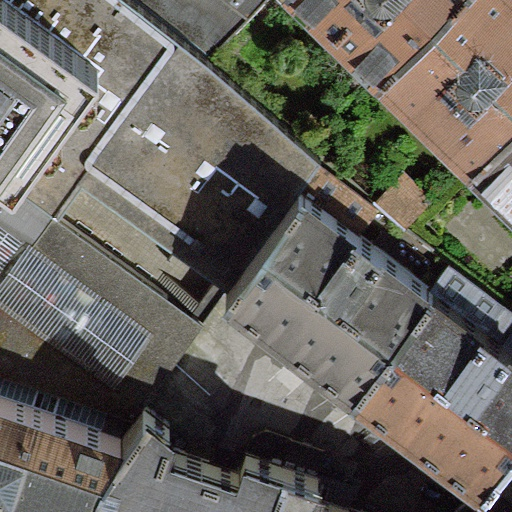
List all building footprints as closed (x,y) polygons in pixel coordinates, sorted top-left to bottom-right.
[(0,0),(0,174),(61,215),(86,182),(231,286),(302,186),(320,161),(323,156),(311,146),(241,85),(211,60),(188,40),(134,0),(0,0)] [(134,0),(188,40),(211,60),(236,34),(268,0),(134,0)] [(305,0),(381,68),(447,0),(305,0)] [(473,158),(511,118),(511,0),(447,0),(381,68),(473,158)] [(264,58),(236,34),(211,60),(241,85),(264,58)] [(511,195),(511,118),(473,158),(511,195)] [(511,306),(511,195),(473,158),(431,199),(405,228),(450,260),(511,306)] [(376,202),(320,161),(302,186),(360,231),(380,206),(376,202)] [(0,392),(126,434),(145,406),(206,321),(61,215),(0,174),(0,392)] [(376,202),(380,206),(405,228),(431,199),(405,174),(376,202)] [(432,285),(360,231),(302,186),(231,286),(228,289),(298,342),(357,386),(432,285)] [(511,306),(450,260),(432,285),(511,345),(511,306)] [(511,345),(432,285),(357,386),(427,438),(489,483),(511,452),(511,345)] [(126,434),(0,392),(0,511),(88,511),(104,466),(126,434)] [(145,406),(126,434),(104,466),(88,511),(267,511),(286,457),(250,444),(242,468),(219,460),(165,442),(172,424),(145,406)] [(286,457),(320,471),(326,451),(268,430),(255,436),(250,444),(286,457)] [(511,452),(489,483),(511,500),(511,452)] [(320,471),(286,457),(267,511),(372,511),(349,504),(313,491),(320,471)] [(355,484),(320,471),(313,491),(349,504),(355,484)] [(511,511),(511,500),(489,483),(457,511),(511,511)]
